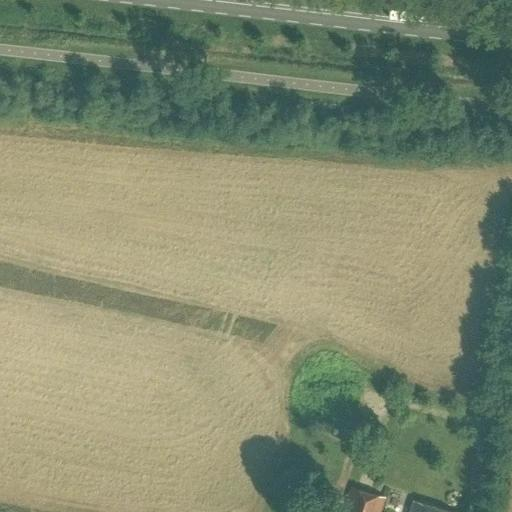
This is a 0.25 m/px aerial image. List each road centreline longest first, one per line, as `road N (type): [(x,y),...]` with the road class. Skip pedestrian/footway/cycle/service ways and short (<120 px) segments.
road 1 (primary): [(511,37),(190,0)]
road 2 (track): [(481,511),(511,350)]
